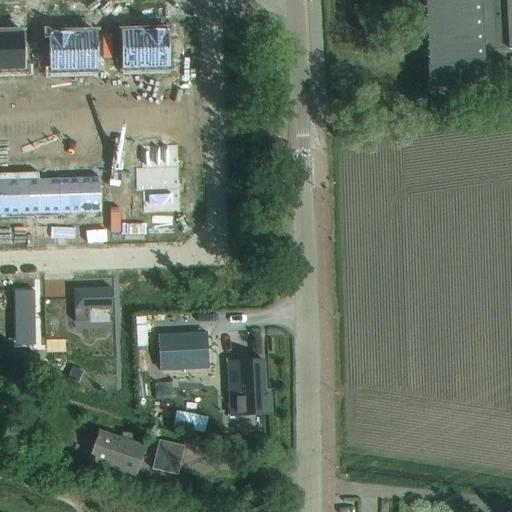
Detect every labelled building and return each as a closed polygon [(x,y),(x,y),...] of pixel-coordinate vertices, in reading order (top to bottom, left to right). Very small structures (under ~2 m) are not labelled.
[(511,0),(423,0),(428,89),(467,87),(468,92),(472,92),(472,87),(510,85),(511,85),(511,0)] [(167,30),(144,31),(145,68),(168,67),(167,30)] [(144,31),(120,32),(121,68),(145,68),(144,31)] [(23,33),(0,33),(0,38),(1,70),(24,70),(23,33)] [(72,33),(48,34),(49,71),(73,70),(72,33)] [(95,33),(72,33),(73,70),(97,69),(95,33)] [(157,111),(146,112),(147,124),(158,123),(157,111)] [(146,112),(135,112),(136,124),(147,124),(146,112)] [(13,113),(2,114),(3,126),(14,125),(13,113)] [(74,114),(63,114),(64,126),(75,126),(74,114)] [(85,114),(74,114),(75,126),(86,125),(85,114)] [(247,121),(248,133),(259,132),(258,120),(247,121)] [(116,141),(104,141),(104,152),(116,152),(116,141)] [(176,145),(140,146),(141,168),(177,167),(176,145)] [(88,147),(77,148),(77,160),(88,159),(88,147)] [(77,148),(66,148),(66,160),(77,160),(77,148)] [(36,149),(25,149),(26,161),(37,161),(36,149)] [(47,149),(36,149),(37,161),(48,161),(47,149)] [(177,167),(141,168),(142,190),(178,189),(177,167)] [(78,178),(58,179),(59,213),(79,212),(78,178)] [(98,178),(78,178),(79,212),(100,211),(98,178)] [(58,179),(37,180),(38,213),(59,213),(58,179)] [(17,180),(0,180),(0,214),(18,214),(17,180)] [(37,180),(17,180),(18,214),(38,213),(37,180)] [(117,180),(105,181),(105,192),(117,191),(117,180)] [(178,189),(142,190),(142,212),(178,211),(178,189)] [(117,191),(105,192),(106,203),(118,202),(117,191)] [(111,288),(73,289),(74,322),(86,322),(85,309),(112,308),(111,288)] [(34,290),(14,291),(14,324),(15,324),(15,343),(33,343),(33,345),(34,345),(34,290)] [(206,332),(157,335),(159,371),(207,369),(206,332)] [(239,362),(227,363),(230,416),(271,414),(270,394),(264,394),(263,361),(239,362)] [(71,367),(67,378),(76,382),(80,371),(71,367)] [(146,447),(97,430),(87,461),(136,478),(146,447)] [(183,447),(158,441),(151,469),(177,475),(183,447)]
